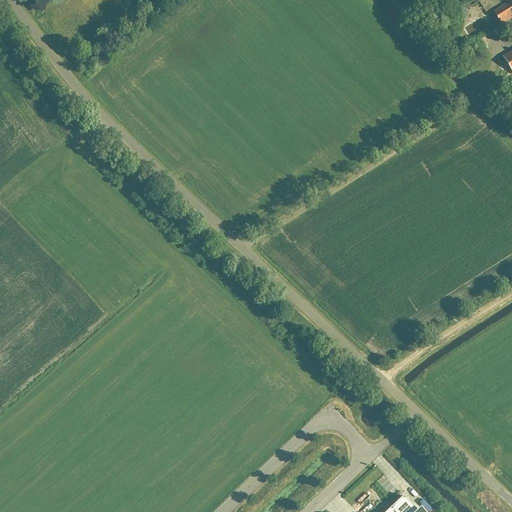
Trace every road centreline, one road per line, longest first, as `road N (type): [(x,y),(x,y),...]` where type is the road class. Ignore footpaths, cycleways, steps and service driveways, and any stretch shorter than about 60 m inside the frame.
road 1 (unclassified): [(415,412),(92,107),(10,0)]
road 2 (unclassified): [(222,511),(320,423),(339,424),(368,456)]
road 3 (track): [(380,380),(511,293)]
road 4 (unclassified): [(511,503),(415,412)]
